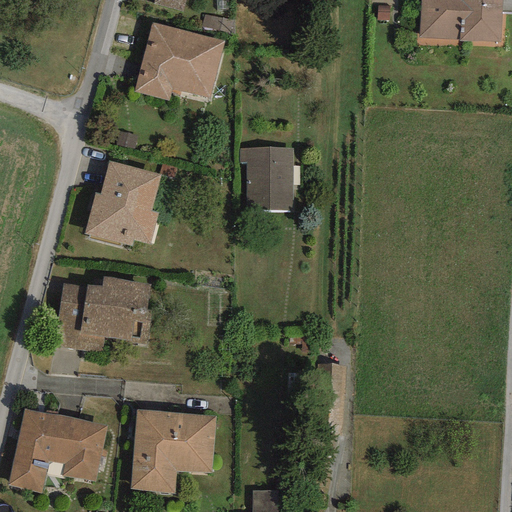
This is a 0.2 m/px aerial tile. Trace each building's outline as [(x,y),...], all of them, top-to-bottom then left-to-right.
[(185,0),(153,0),(153,4),(183,11),(185,0)] [(502,0),(420,0),(418,37),(458,39),(458,41),(501,43),(502,0)] [(151,23),(134,92),(169,101),(172,89),(209,98),(223,41),(151,23)] [(291,148),(238,149),(238,162),(245,162),(246,211),(292,210),(291,148)] [(99,194),(94,193),(83,234),(130,246),(132,241),(149,245),(157,214),(150,212),(159,175),(108,162),(99,194)] [(149,283),(102,278),(101,286),(85,285),(85,287),(61,284),(54,346),(101,352),(103,338),(147,343),(151,311),(146,311),(149,283)] [(346,426),(346,371),(324,371),(323,425),(346,426)] [(7,486),(40,493),(46,462),(64,465),(61,476),(94,482),(105,426),(23,410),(7,486)] [(216,417),(136,410),(129,490),(174,494),(176,472),(211,475),(216,417)] [(252,495),(251,511),(279,511),(280,495),(252,495)]
